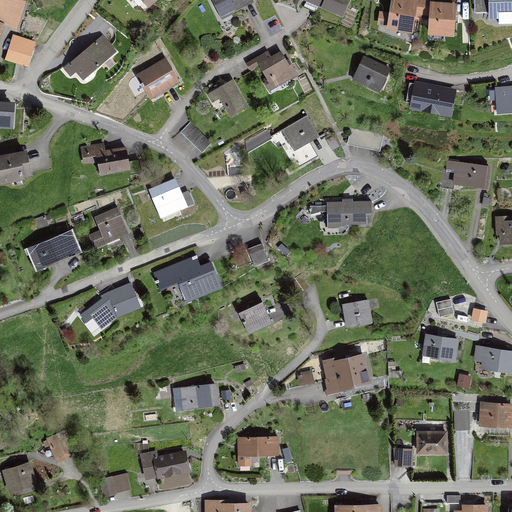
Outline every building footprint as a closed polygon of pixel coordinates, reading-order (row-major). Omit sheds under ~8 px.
[(0,0),(0,23),(1,21),(15,26),(23,3),(14,0),(0,0)] [(252,0),(251,0),(212,0),(218,11),(227,6),(230,11),(252,0)] [(342,14),(347,0),(306,0),(303,7),(315,12),(318,4),(342,14)] [(415,0),(415,2),(404,0),(392,0),(389,27),(411,30),(414,13),(422,14),(423,0),(415,0)] [(432,1),(425,0),(423,0),(422,14),(431,15),(430,33),(452,34),(454,5),(432,4),(432,1)] [(511,0),(474,0),(474,5),(490,5),(490,15),(499,15),(499,24),(511,23),(511,0)] [(27,64),(33,43),(14,37),(7,57),(27,64)] [(97,41),(71,63),(83,79),(109,56),(97,41)] [(264,78),(271,90),(277,87),(276,85),(296,74),(297,75),(291,64),(289,66),(280,51),(280,53),(260,64),(259,64),(266,77),(264,78)] [(389,69),(364,57),(354,79),(378,91),(389,69)] [(169,87),(179,81),(165,58),(137,75),(141,83),(148,95),(167,84),(169,87)] [(231,115),(247,106),(231,81),(216,90),(231,115)] [(424,109),(450,114),(454,91),(409,83),(407,99),(425,102),(424,109)] [(511,87),(497,88),(499,111),(511,109),(511,87)] [(0,124),(11,126),(13,105),(0,103),(0,124)] [(310,142),(320,136),(307,115),(282,129),(302,165),(318,156),(310,142)] [(180,132),(202,153),(211,143),(190,122),(180,132)] [(348,142),(380,149),(383,135),(351,128),(348,142)] [(253,146),(269,138),(265,130),(249,139),(253,146)] [(103,144),(88,146),(91,161),(97,160),(100,174),(129,168),(130,168),(128,162),(126,148),(105,152),(103,144)] [(0,157),(0,181),(23,177),(22,175),(30,173),(25,152),(0,157)] [(130,168),(129,168),(130,175),(142,173),(139,160),(128,162),(130,168)] [(454,189),(454,183),(486,187),(489,167),(448,161),(447,169),(443,168),(441,187),(454,189)] [(187,206),(175,179),(149,189),(160,214),(177,207),(178,210),(187,206)] [(327,202),(327,227),(337,227),(337,226),(348,224),(367,223),(367,213),(372,213),(371,201),(327,202)] [(100,231),(89,236),(94,247),(106,242),(105,239),(118,233),(119,236),(129,233),(118,207),(95,217),(100,231)] [(45,215),(33,219),(35,226),(48,222),(45,215)] [(496,217),(497,233),(501,233),(501,243),(511,242),(511,221),(510,221),(510,216),(496,217)] [(30,247),(39,269),(49,264),(48,262),(67,254),(68,256),(78,252),(69,231),(30,247)] [(262,244),(248,250),(255,266),(269,260),(262,244)] [(201,266),(196,255),(153,273),(159,289),(178,281),(185,299),(220,285),(210,262),(201,266)] [(288,282),(297,294),(309,286),(301,274),(288,282)] [(86,321),(93,316),(99,325),(108,319),(109,321),(117,315),(140,306),(130,283),(122,286),(123,289),(106,296),(81,315),(86,321)] [(248,332),(271,321),(260,299),(238,309),(248,332)] [(436,302),(439,317),(454,313),(451,299),(436,302)] [(343,304),(347,326),(371,320),(367,300),(343,304)] [(486,312),(474,309),(473,319),(484,321),(486,312)] [(454,359),(457,339),(443,337),(443,335),(438,334),(438,336),(427,334),(424,355),(454,359)] [(497,345),(497,349),(486,347),(483,368),(511,372),(511,351),(505,350),(505,346),(497,345)] [(324,361),(330,391),(370,381),(364,355),(341,360),(341,357),(324,361)] [(217,404),(215,384),(174,389),(175,399),(182,398),(183,408),(184,407),(206,404),(206,405),(217,404)] [(222,401),(233,400),(232,386),(221,387),(222,401)] [(0,397),(1,401),(12,399),(9,390),(0,392),(0,397)] [(484,424),(510,426),(511,405),(482,403),(481,414),(485,414),(484,424)] [(469,410),(454,410),(454,430),(470,430),(469,410)] [(446,451),(446,432),(438,432),(438,431),(426,430),(426,432),(418,432),(418,451),(446,451)] [(64,453),(72,449),(64,431),(48,438),(49,439),(44,441),(46,445),(51,443),(55,453),(63,450),(64,453)] [(251,465),(250,455),(278,454),(277,436),(238,437),(239,465),(251,465)] [(395,464),(411,465),(412,450),(394,449),(395,464)] [(146,477),(158,474),(159,475),(188,469),(184,452),(157,457),(156,452),(143,454),(145,461),(143,461),(146,477)] [(17,467),(5,471),(10,490),(35,483),(29,463),(22,466),(21,463),(16,464),(17,467)] [(104,495),(129,489),(125,473),(100,479),(104,495)] [(248,511),(248,504),(225,504),(225,501),(207,501),(207,511),(248,511)]
